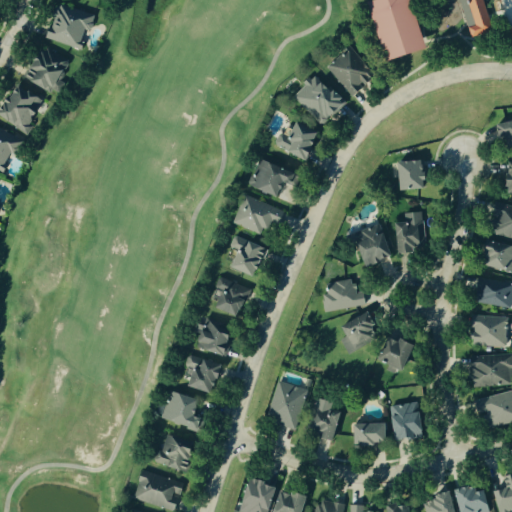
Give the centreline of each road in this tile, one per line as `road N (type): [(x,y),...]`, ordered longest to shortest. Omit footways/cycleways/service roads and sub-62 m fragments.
road 1 (residential): [(388,110),(331,177),(207,511)]
road 2 (residential): [(467,161),(441,320),(460,458)]
road 3 (residential): [(234,440),(362,476),(511,444)]
road 4 (residential): [(511,72),(438,81),(388,110)]
road 5 (residential): [(442,316),(397,311),(387,292),(406,280),(447,282)]
